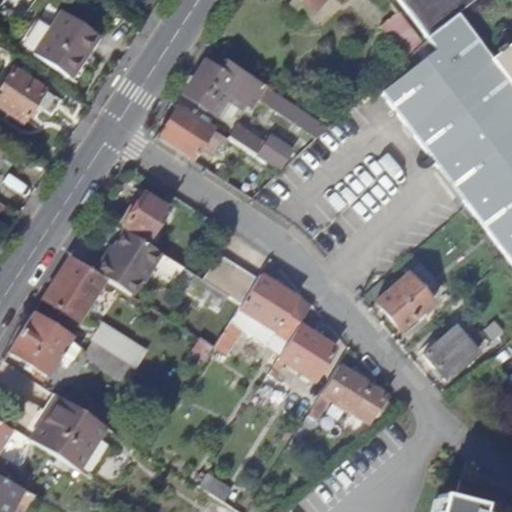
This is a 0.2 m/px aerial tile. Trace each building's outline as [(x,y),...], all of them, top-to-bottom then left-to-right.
[(323,0),(293,0),(311,15),(323,0)] [(396,0),(426,38),(460,13),(476,0),(396,0)] [(24,44),(33,49),(54,11),(45,6),(24,44)] [(423,42),(400,13),(383,26),(399,46),(395,49),(400,62),(423,42)] [(388,104),(511,263),(511,42),(491,60),(460,13),(426,38),(426,39),(435,51),(436,52),(388,89),(388,104)] [(60,15),(32,55),(67,78),(84,54),(86,55),(96,40),(60,15)] [(426,39),(423,42),(400,62),(384,77),(375,85),(380,93),(435,51),(426,39)] [(263,86),(212,53),(205,64),(204,63),(183,96),(208,112),(223,88),(232,95),(231,96),(249,108),(255,99),(263,86)] [(57,87),(26,66),(19,76),(51,96),(57,87)] [(51,96),(19,76),(0,106),(0,111),(29,130),(42,111),(51,96)] [(309,117),(263,86),(255,99),(301,129),(309,117)] [(217,118),(231,96),(232,95),(223,88),(208,112),(217,118)] [(69,108),(51,96),(42,111),(59,122),(69,108)] [(198,149),(211,130),(176,107),(156,137),(191,160),(198,149)] [(227,141),(211,130),(198,149),(212,158),(218,150),(220,152),(227,141)] [(278,170),(291,151),(268,136),(255,156),(278,170)] [(242,194),(251,200),(255,196),(245,189),(242,194)] [(117,224),(146,242),(166,209),(142,194),(133,209),(128,206),(117,224)] [(201,280),(241,304),(256,280),(218,255),(201,280)] [(45,293),(41,300),(77,322),(103,280),(68,257),(45,293)] [(103,280),(129,295),(138,279),(113,264),(103,280)] [(241,304),(201,280),(194,275),(183,292),(218,313),(212,322),(224,330),(229,322),(241,304)] [(259,276),(256,280),(241,304),(229,322),(242,330),(253,338),(261,325),(288,342),(298,326),(310,308),(259,276)] [(375,302),(400,331),(430,304),(406,276),(375,302)] [(31,315),(7,353),(37,372),(34,376),(43,381),(59,356),(68,341),(69,340),(31,315)] [(229,322),(224,330),(221,335),(213,348),(212,349),(225,356),(242,330),(229,322)] [(91,343),(99,348),(132,369),(144,351),(102,325),(91,343)] [(198,339),(200,340),(213,348),(221,335),(206,326),(198,339)] [(298,326),(288,342),(277,359),(283,363),(313,382),(334,349),(298,326)] [(421,354),(444,381),(475,354),(452,327),(421,354)] [(213,348),(200,340),(189,358),(201,366),(212,349),(213,348)] [(76,346),(68,341),(59,356),(67,360),(76,346)] [(99,348),(91,343),(84,354),(89,362),(99,348)] [(132,369),(99,348),(89,362),(123,384),(132,369)] [(277,359),(267,376),(274,380),(283,363),(277,359)] [(337,367),(319,396),(328,401),(366,425),(372,416),(376,418),(385,402),(382,400),(384,396),(366,385),(369,380),(352,370),(349,374),(337,367)] [(28,441),(80,474),(108,429),(98,423),(94,421),(55,396),(45,413),(48,415),(43,422),(40,420),(28,441)] [(319,396),(306,417),(315,422),(328,401),(319,396)] [(104,413),(101,410),(94,421),(98,423),(104,413)] [(118,421),(104,413),(98,423),(108,429),(111,432),(118,421)] [(0,445),(9,432),(0,426),(0,445)] [(0,511),(13,511),(26,486),(0,474),(0,511)] [(206,475),(198,487),(224,503),(231,491),(206,475)] [(476,511),(483,487),(457,481),(452,501),(438,497),(434,511),(476,511)]
